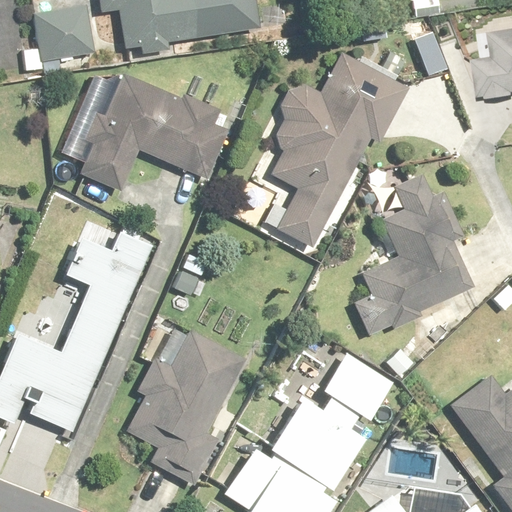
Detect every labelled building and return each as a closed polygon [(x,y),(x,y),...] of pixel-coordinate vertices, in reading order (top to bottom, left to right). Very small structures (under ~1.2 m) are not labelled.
[(0,0),(0,51),(6,85),(62,75),(52,22),(70,20),(66,0),(0,0)] [(169,0),(136,3),(135,0),(80,0),(82,6),(107,2),(113,51),(133,49),(134,56),(219,50),(216,13),(218,12),(216,0),(169,0)] [(381,0),(490,9),(490,0),(381,0)] [(511,42),(464,47),(470,78),(448,79),(452,122),(511,116),(511,42)] [(290,110),(250,109),(234,137),(242,150),(228,168),(242,180),(234,206),(243,207),(224,245),(277,271),(307,210),(308,210),(308,208),(333,158),(346,164),(376,105),(348,91),(348,92),(308,73),(290,110)] [(131,113),(89,94),(45,197),(87,215),(107,169),(169,200),(197,145),(131,113)] [(366,229),(345,236),(361,283),(327,293),(335,319),(322,324),(333,355),(444,314),(433,283),(431,283),(427,270),(428,269),(410,215),(399,219),(390,192),(357,204),(366,229)] [(0,435),(36,454),(123,266),(89,250),(77,272),(46,255),(27,290),(57,307),(24,365),(0,353),(0,435)] [(511,288),(507,283),(487,301),(498,314),(511,301),(511,288)] [(184,463),(172,456),(211,383),(146,348),(95,443),(134,464),(120,487),(156,509),(184,463)] [(306,511),(342,461),(327,451),(334,440),(341,444),(367,399),(313,370),(288,414),(298,420),(293,428),(273,414),(236,468),(246,475),(242,481),(221,467),(191,511),(298,511),(299,511),(301,511),(306,511)] [(511,511),(511,443),(472,389),(408,437),(461,508),(455,511),(511,511)]
